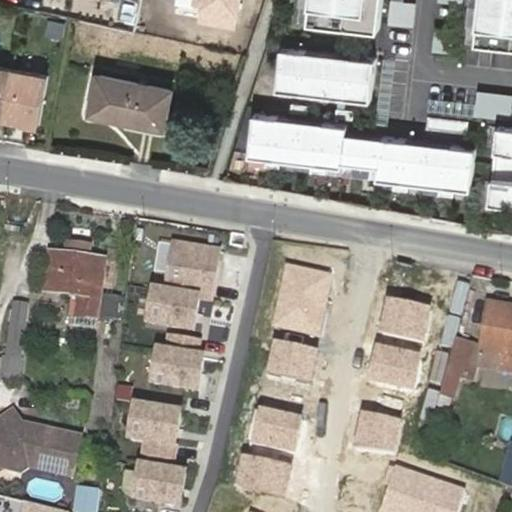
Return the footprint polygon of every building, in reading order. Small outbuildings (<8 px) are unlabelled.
[(243,0),(196,0),(193,20),(239,27),(243,0)] [(300,0),(299,16),(379,26),(382,0),(300,0)] [(391,0),(389,22),(411,26),(415,2),(402,0),(391,0)] [(511,0),(471,0),(467,38),(511,44),(511,0)] [(430,51),(456,53),(458,28),(432,26),(430,51)] [(282,44),(277,85),(370,97),(375,56),(282,44)] [(0,112),(3,113),(15,66),(0,63),(0,112)] [(48,73),(15,66),(3,113),(37,121),(48,73)] [(98,72),(91,110),(165,125),(174,86),(98,72)] [(509,118),(511,93),(476,90),(473,115),(509,118)] [(467,189),(472,148),(343,132),(344,124),(252,113),(247,154),(339,166),(340,161),(376,165),(374,177),(467,189)] [(424,127),(463,133),(465,121),(425,115),(424,127)] [(511,125),(496,124),(486,201),(511,203),(511,125)] [(222,248),(171,239),(163,284),(149,281),(142,323),(167,328),(164,346),(155,345),(149,383),(197,391),(205,340),(192,338),(198,298),(213,301),(222,248)] [(70,313),(98,318),(105,258),(89,255),(91,247),(68,242),(66,251),(51,250),(45,290),(72,295),(70,313)] [(330,275),(286,267),(274,327),(319,335),(330,275)] [(511,315),(507,315),(509,304),(489,301),(482,352),(501,357),(500,369),(511,371),(511,315)] [(433,313),(390,302),(382,335),(425,345),(433,313)] [(6,354),(19,356),(22,304),(15,303),(7,348),(0,348),(0,357),(6,357),(6,354)] [(22,304),(19,356),(22,356),(30,306),(22,304)] [(458,337),(448,373),(467,378),(476,343),(458,337)] [(322,354),(273,345),(267,378),(315,388),(322,354)] [(423,358),(380,349),(372,384),(416,393),(423,358)] [(186,408),(134,399),(127,439),(141,441),(132,497),(181,505),(187,469),(177,467),(186,408)] [(0,473),(6,470),(23,474),(33,468),(73,478),(84,435),(24,421),(14,407),(3,416),(0,417),(0,473)] [(304,421),(260,411),(252,445),(297,455),(304,421)] [(405,422),(362,413),(356,446),(399,455),(405,422)] [(294,468),(244,459),(238,488),(289,497),(294,468)] [(459,511),(466,492),(398,468),(382,511),(459,511)] [(92,511),(96,495),(80,492),(76,509),(88,511),(92,511)] [(62,511),(29,503),(26,511),(62,511)]
